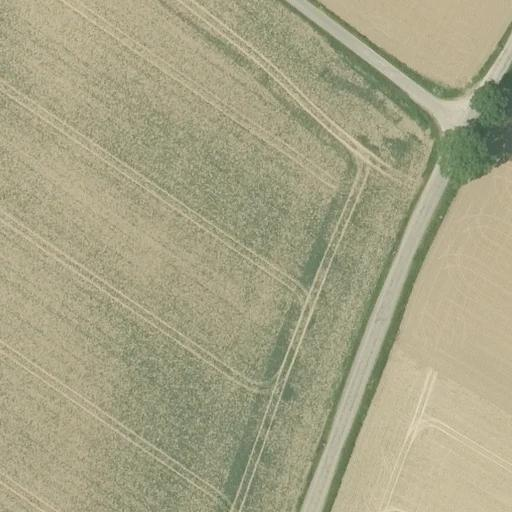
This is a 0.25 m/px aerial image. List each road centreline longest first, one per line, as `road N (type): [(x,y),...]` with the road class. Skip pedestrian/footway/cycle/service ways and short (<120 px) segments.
road 1 (unclassified): [(309,511),(415,226),(461,134)]
road 2 (unclassified): [(290,0),(461,134)]
